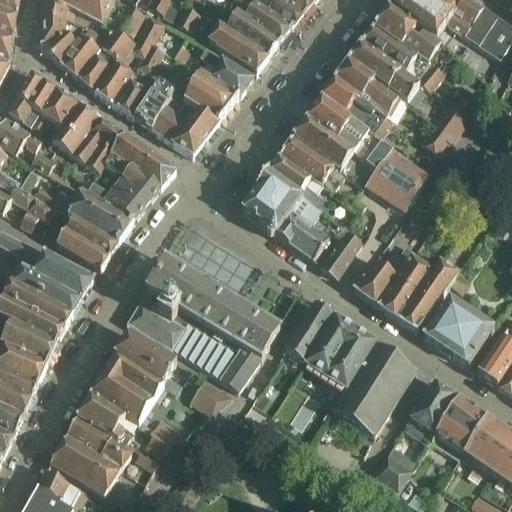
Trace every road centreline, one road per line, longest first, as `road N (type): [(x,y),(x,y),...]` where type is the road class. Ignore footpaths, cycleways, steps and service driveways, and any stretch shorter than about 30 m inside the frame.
road 1 (residential): [(3,511),(121,295),(193,201)]
road 2 (residential): [(148,511),(189,453),(242,405),(317,291)]
road 3 (residential): [(193,201),(210,190),(357,0)]
road 4 (residential): [(511,421),(317,291)]
road 5 (residential): [(317,291),(193,201)]
